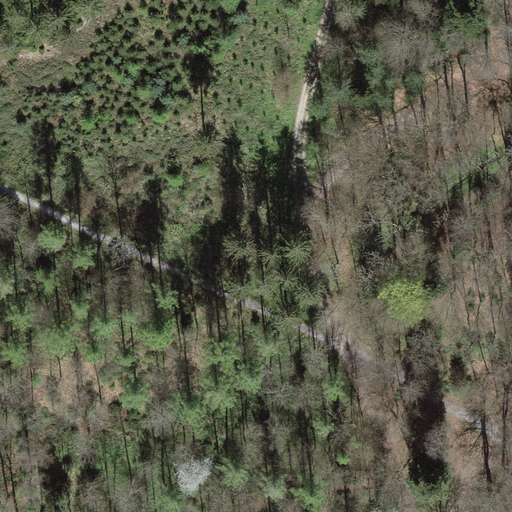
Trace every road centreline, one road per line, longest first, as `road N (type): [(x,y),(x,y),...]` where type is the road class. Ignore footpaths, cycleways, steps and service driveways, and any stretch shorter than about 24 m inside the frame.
road 1 (track): [(406,511),(303,216),(298,123),(330,0)]
road 2 (track): [(303,216),(339,164),(511,53)]
